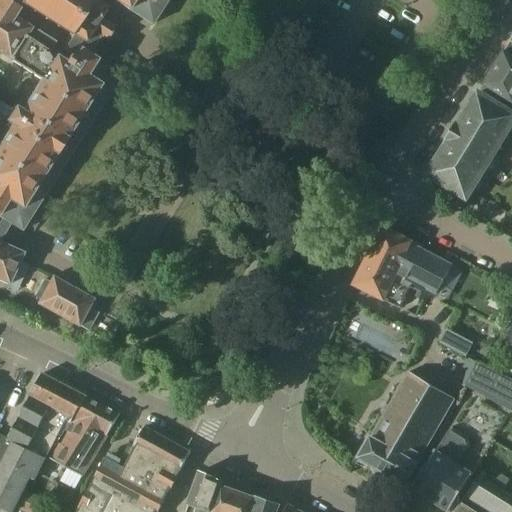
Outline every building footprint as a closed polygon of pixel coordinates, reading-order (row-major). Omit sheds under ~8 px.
[(0,218),(21,232),(121,76),(89,55),(100,38),(107,42),(116,27),(109,23),(120,6),(152,26),(167,0),(0,0),(0,54),(41,80),(21,111),(15,107),(5,122),(11,126),(0,144),(0,218)] [(484,86),(511,103),(511,56),(504,52),(484,86)] [(427,176),(466,201),(511,126),(511,114),(478,93),(427,176)] [(353,286),(400,309),(412,284),(436,297),(452,266),(411,245),(412,243),(383,228),(353,286)] [(0,281),(9,286),(23,254),(0,243),(0,281)] [(40,300),(37,305),(78,328),(78,327),(88,332),(98,314),(88,309),(96,295),(72,282),(69,288),(52,278),(49,283),(44,281),(35,297),(40,300)] [(511,318),(510,318),(499,340),(510,346),(511,342),(511,318)] [(473,372),(465,386),(511,412),(511,381),(507,379),(478,364),(473,372)] [(359,459),(405,486),(455,401),(409,374),(359,459)] [(86,398),(42,375),(10,439),(0,434),(0,509),(6,511),(12,511),(28,478),(34,481),(45,459),(47,460),(64,430),(66,431),(86,398)] [(86,398),(66,431),(69,433),(62,446),(60,444),(50,460),(68,469),(105,408),(86,398)] [(120,416),(105,408),(68,469),(82,477),(120,416)] [(159,511),(191,453),(144,428),(134,447),(136,448),(125,469),(106,459),(92,485),(93,485),(79,511),(159,511)] [(434,504),(446,511),(449,511),(475,472),(461,463),(470,448),(468,439),(451,428),(412,490),(427,499),(426,500),(434,504)] [(278,511),(281,507),(278,506),(278,503),(261,497),(259,499),(223,485),(224,483),(199,473),(184,511),(278,511)] [(511,511),(511,497),(502,492),(509,481),(500,475),(493,486),(483,480),(486,475),(482,473),(479,477),(478,477),(456,511),(511,511)] [(16,510),(20,511),(41,511),(47,501),(25,491),(16,510)]
